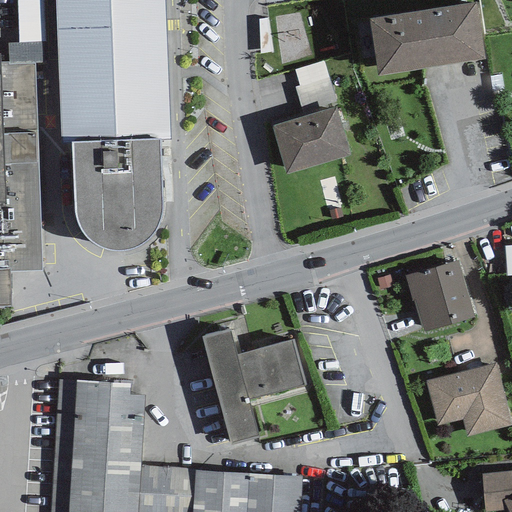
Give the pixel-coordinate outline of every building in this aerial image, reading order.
[(167,0),(51,0),(66,227),(84,244),(104,253),(132,251),(154,240),(163,219),(159,151),(177,150),(167,0)] [(471,0),(367,22),(380,81),(483,60),(471,0)] [(339,111),(266,131),(281,187),(354,167),(339,111)] [(470,264),(407,279),(422,344),(485,329),(470,264)] [(291,344),(245,358),(260,408),(307,394),(291,344)] [(511,427),(499,372),(430,388),(443,445),(511,429),(511,427)] [(147,389),(63,383),(54,511),(303,511),(306,479),(142,468),(147,389)] [(511,511),(511,472),(477,476),(480,511),(511,511)]
